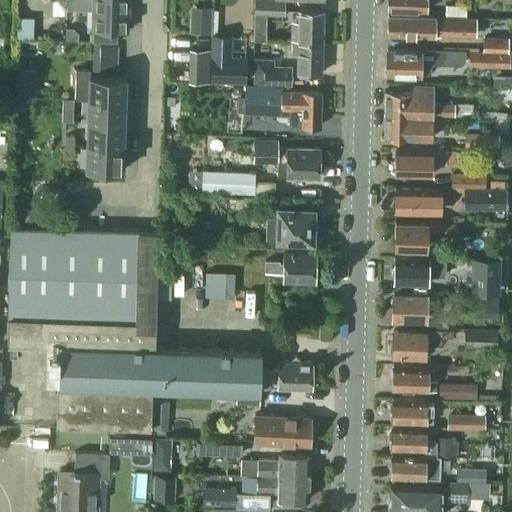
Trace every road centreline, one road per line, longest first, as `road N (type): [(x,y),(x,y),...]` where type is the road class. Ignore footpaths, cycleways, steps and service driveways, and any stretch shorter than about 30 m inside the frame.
road 1 (tertiary): [(350,511),(365,0)]
road 2 (residential): [(153,0),(146,194)]
